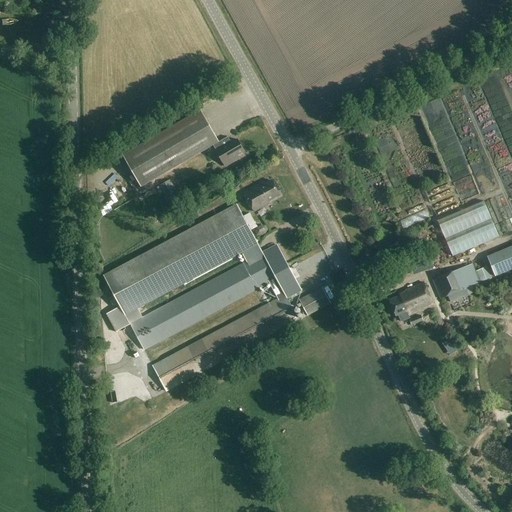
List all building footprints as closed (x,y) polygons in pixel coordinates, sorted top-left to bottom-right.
[(219,142),(201,110),(123,156),(141,188),(214,146),(226,167),(239,160),(237,157),(245,152),(238,140),(231,144),(228,137),(219,142)] [(452,153),(444,157),(447,162),(455,158),(452,153)] [(182,208),(178,200),(175,201),(170,191),(174,189),(169,180),(154,188),(169,215),(182,208)] [(278,195),(270,180),(260,186),(259,184),(243,193),(254,213),(270,204),(268,201),(278,195)] [(438,222),(453,257),(499,238),(484,202),(438,222)] [(275,277),(263,255),(263,254),(236,204),(235,205),(103,275),(120,306),(106,314),(156,408),(171,400),(167,393),(299,322),(290,306),(287,300),(286,298),(284,294),(277,298),(261,306),(257,308),(152,365),(144,350),(251,293),(258,289),(269,284),(276,280),(275,277)] [(269,249),(279,246),(276,238),(266,241),(269,249)] [(286,298),(287,300),(294,296),(301,292),(277,247),(263,255),(275,277),(276,280),(284,294),(286,298)] [(496,277),(511,270),(511,248),(489,259),(496,277)] [(429,257),(423,259),(426,270),(433,267),(429,257)] [(451,302),(467,296),(464,289),(476,284),(468,266),(433,281),(441,300),(448,297),(451,302)] [(488,266),(476,271),(480,282),(492,277),(488,266)] [(274,292),(274,293),(277,298),(284,294),(276,280),(269,284),(274,292)] [(408,314),(434,302),(425,282),(406,290),(406,292),(389,300),(396,316),(406,311),(408,314)] [(308,316),(331,304),(322,288),(299,300),(308,316)] [(412,326),(423,321),(421,316),(409,320),(412,326)] [(440,351),(445,343),(440,339),(435,347),(440,351)]
